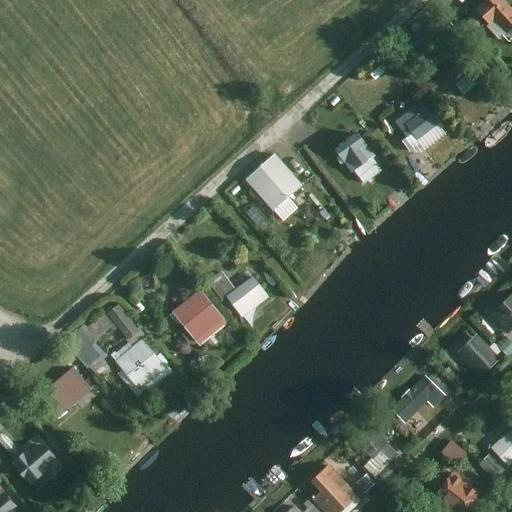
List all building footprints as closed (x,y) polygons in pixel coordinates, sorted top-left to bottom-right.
[(511,37),(511,9),(502,0),(489,0),(477,13),(508,42),(511,37)] [(475,77),(449,49),(424,72),(450,101),(475,77)] [(427,91),(388,114),(413,154),(451,131),(427,91)] [(366,128),(333,148),(361,194),(394,174),(366,128)] [(301,178),(275,149),(245,176),(282,218),(299,203),(287,190),(301,178)] [(255,269),(228,291),(245,312),(272,289),(255,269)] [(231,316),(203,283),(172,310),(200,343),(231,316)] [(511,298),(493,316),(508,331),(511,327),(511,298)] [(124,301),(111,310),(132,339),(144,331),(124,301)] [(72,340),(98,372),(113,361),(96,340),(118,323),(109,311),(72,340)] [(172,363),(148,333),(116,357),(141,388),(172,363)] [(479,341),(464,356),(481,374),(497,359),(479,341)] [(80,359),(54,382),(74,406),(101,383),(80,359)] [(409,394),(391,411),(403,423),(423,403),(429,409),(441,397),(425,381),(410,395),(409,394)] [(373,427),(358,443),(373,457),(367,463),(382,477),(401,457),(387,443),(388,442),(373,427)] [(511,431),(491,451),(506,466),(507,466),(511,460),(511,431)] [(452,441),(443,453),(457,465),(467,454),(452,441)] [(59,466),(36,442),(18,458),(42,483),(59,466)] [(493,454),(483,463),(497,477),(506,468),(493,454)] [(329,466),(313,481),(323,491),(314,499),(326,511),(340,511),(351,502),(343,493),(349,488),(329,466)] [(445,469),(432,486),(440,493),(437,496),(457,511),(462,511),(477,493),(468,487),(471,483),(463,477),(460,480),(445,469)] [(32,511),(34,511),(4,476),(0,480),(0,511),(32,511)]
